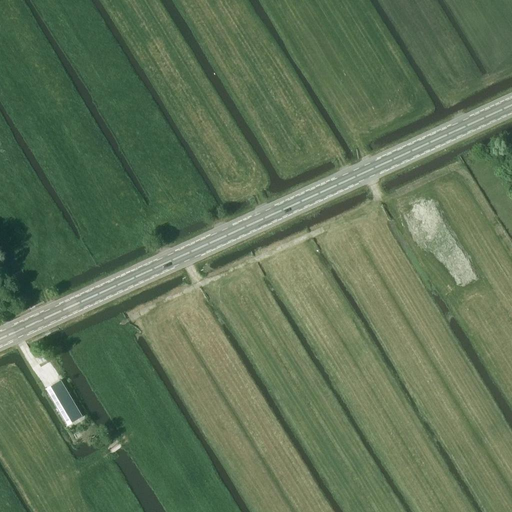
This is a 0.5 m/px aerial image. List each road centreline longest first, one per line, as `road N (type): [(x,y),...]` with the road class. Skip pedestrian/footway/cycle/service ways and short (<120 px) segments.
road 1 (secondary): [(0,339),(511,106)]
road 2 (track): [(511,250),(458,165),(122,324)]
road 3 (track): [(0,442),(63,479),(135,433)]
